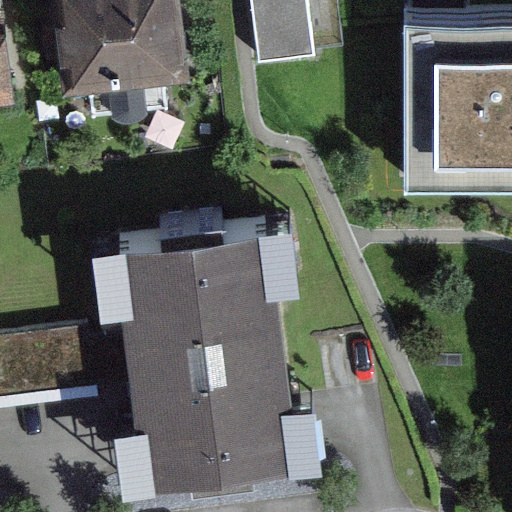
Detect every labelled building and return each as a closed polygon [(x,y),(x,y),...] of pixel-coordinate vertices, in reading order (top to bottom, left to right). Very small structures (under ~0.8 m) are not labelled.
[(170,0),(44,0),(56,85),(78,82),(82,115),(166,103),(161,64),(179,62),(170,0)] [(318,0),(252,0),(261,66),(326,57),(318,0)] [(511,0),(403,0),(405,175),(511,173),(511,0)] [(0,89),(16,87),(0,3),(0,89)] [(267,443),(232,203),(86,225),(122,464),(267,443)] [(82,322),(0,332),(0,394),(90,384),(82,322)]
